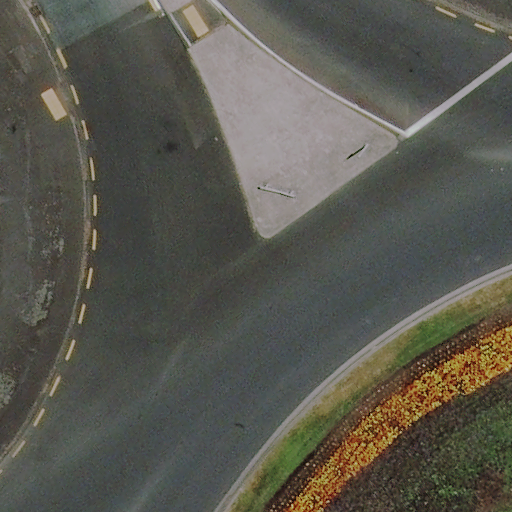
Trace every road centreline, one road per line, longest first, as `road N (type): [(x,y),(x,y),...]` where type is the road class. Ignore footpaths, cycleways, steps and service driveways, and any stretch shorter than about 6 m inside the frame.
road 1 (unclassified): [(209,375),(113,0)]
road 2 (secondary): [(209,375),(318,279),(444,205),(511,182)]
road 3 (unclassified): [(283,0),(448,102),(511,128)]
road 4 (secondary): [(112,511),(209,375)]
